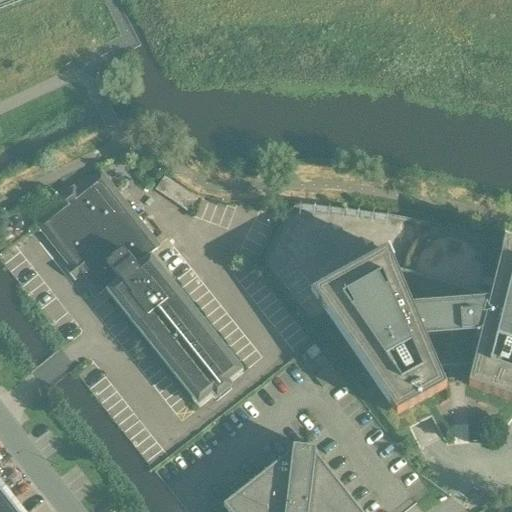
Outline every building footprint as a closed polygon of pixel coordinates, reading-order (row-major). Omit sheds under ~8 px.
[(60,207),(36,226),(69,267),(66,269),(76,282),(83,276),(99,296),(119,280),(124,286),(115,293),(200,400),(234,372),(159,278),(164,274),(154,262),(141,273),(136,267),(160,248),(101,174),(77,193),(74,189),(58,201),(57,202),(60,207)] [(166,178),(156,191),(188,214),(198,201),(166,178)] [(295,205),(264,265),(396,432),(409,430),(467,426),(504,431),(511,420),(511,246),(505,244),(505,246),(475,237),(444,228),(404,220),(373,214),(329,208),(295,205)] [(305,353),(311,361),(321,354),(314,346),(305,353)] [(292,454),(224,508),(226,511),(358,511),(315,457),(292,454)] [(15,511),(0,493),(0,511),(15,511)]
